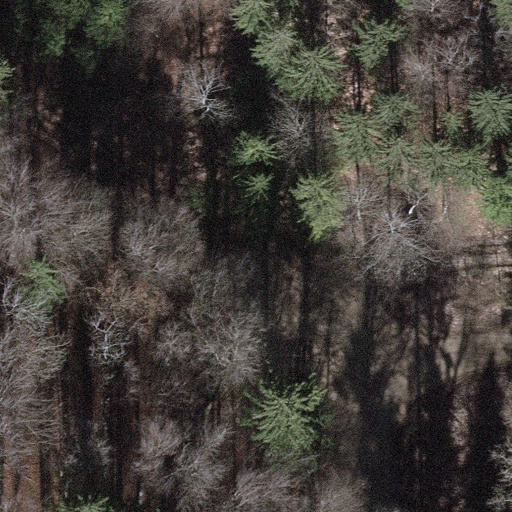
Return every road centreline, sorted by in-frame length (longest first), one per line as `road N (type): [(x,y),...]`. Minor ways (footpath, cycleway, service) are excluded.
road 1 (track): [(511,330),(369,290),(473,244),(511,243)]
road 2 (track): [(369,290),(354,364),(361,484),(377,511)]
